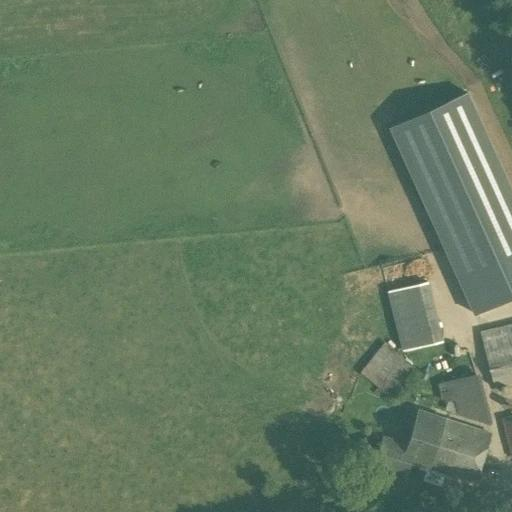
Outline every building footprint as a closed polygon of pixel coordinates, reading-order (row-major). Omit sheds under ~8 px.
[(387,127),(443,250),(447,258),(472,315),(511,296),(511,190),(467,91),(387,127)] [(433,282),(390,288),(399,349),(442,343),(433,282)] [(511,324),(510,325),(479,332),(493,387),(511,381),(511,324)] [(398,390),(416,368),(384,343),(359,373),(385,395),(393,386),(398,390)] [(488,425),(492,424),(479,373),(437,383),(442,410),(488,425)] [(437,471),(453,423),(418,411),(407,446),(382,438),(372,467),(403,477),(409,462),(437,471)] [(511,414),(501,417),(511,459),(511,458),(511,414)] [(453,423),(437,471),(473,483),(489,434),(453,423)] [(301,476),(284,479),(286,494),(304,492),(301,476)]
